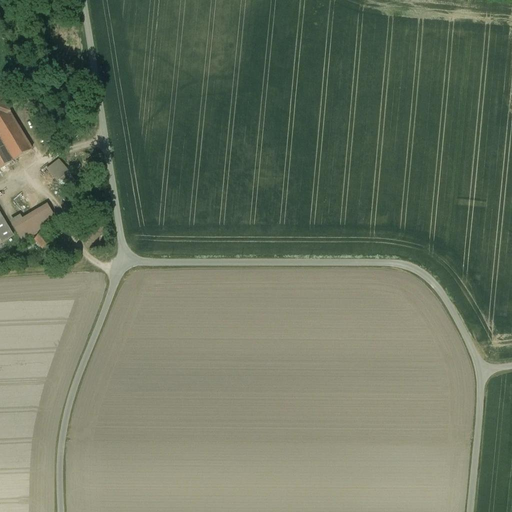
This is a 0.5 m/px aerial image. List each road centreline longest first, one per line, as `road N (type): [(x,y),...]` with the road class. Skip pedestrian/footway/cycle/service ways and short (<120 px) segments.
road 1 (unclassified): [(124,260),(372,262),(422,273),(447,302),(480,370),(469,511)]
road 2 (unclassified): [(83,0),(124,260)]
road 3 (unclassified): [(124,260),(71,394),(60,511)]
road 4 (track): [(119,269),(85,256),(50,199),(23,173)]
